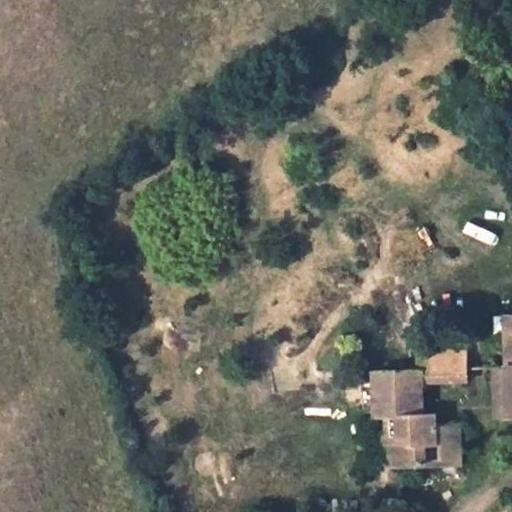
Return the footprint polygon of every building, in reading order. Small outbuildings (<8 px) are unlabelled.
[(420,352),(421,371),(422,381),(467,380),(466,350),(420,352)] [(496,417),(508,417),(507,367),(494,368),(496,417)] [(422,381),(421,371),(375,372),(375,391),(383,391),(384,417),(386,417),(400,417),(401,435),(387,435),(388,467),(428,465),(427,445),(440,445),(442,465),(461,464),(460,424),(437,425),(437,414),(423,415),(422,381)] [(383,391),(375,391),(375,416),(384,417),(383,391)] [(387,435),(401,435),(400,417),(386,417),(387,435)] [(378,467),(388,467),(387,435),(376,435),(378,467)]
